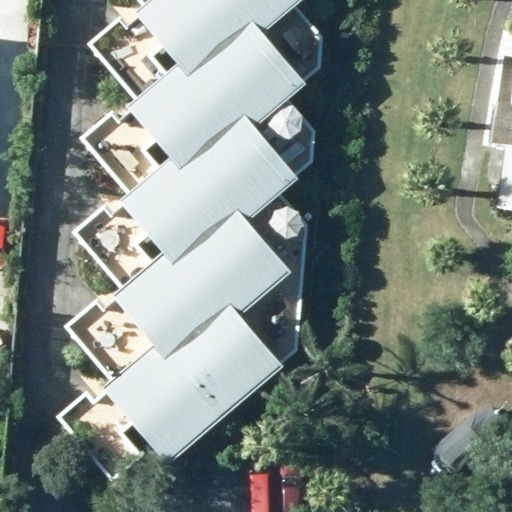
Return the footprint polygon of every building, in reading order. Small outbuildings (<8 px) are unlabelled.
[(256,33),(291,5),(296,0),(150,0),(140,9),(122,25),(116,18),(83,46),(133,105),(174,69),(182,78),(247,23),(256,33)] [(132,0),(140,9),(150,0),(132,0)] [(249,128),(283,99),(318,69),(318,36),(291,5),(256,33),(247,23),(182,78),(174,69),(133,105),(115,119),(109,113),(76,140),(125,199),(169,162),(175,169),(239,116),(249,128)] [(240,221),(274,192),(309,163),(309,131),(283,99),(249,128),(239,116),(175,169),(169,162),(125,199),(108,214),(101,205),(68,234),(119,292),(161,258),(169,267),(233,212),(240,221)] [(236,317),(301,261),(303,225),(274,192),(240,221),(233,212),(169,267),(161,258),(119,292),(101,308),(94,301),(62,328),(109,384),(150,349),(158,360),(224,305),(236,317)] [(150,349),(109,384),(90,400),(84,392),(54,418),(108,483),(149,448),(163,465),(297,351),(301,261),(236,317),(224,305),(158,360),(150,349)]
